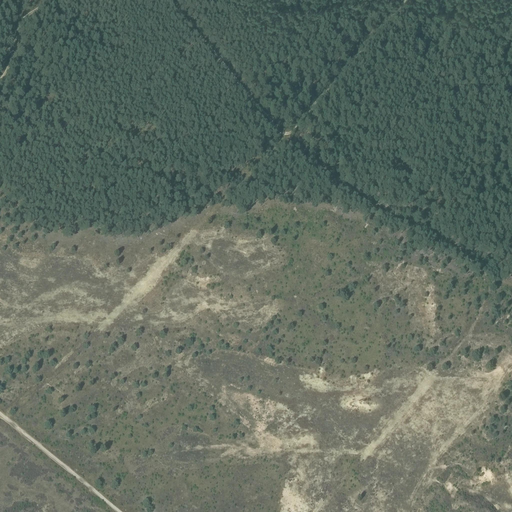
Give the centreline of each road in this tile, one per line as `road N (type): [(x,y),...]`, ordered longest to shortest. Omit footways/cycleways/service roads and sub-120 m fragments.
road 1 (track): [(407,0),(285,134),(171,0)]
road 2 (track): [(1,415),(119,511)]
